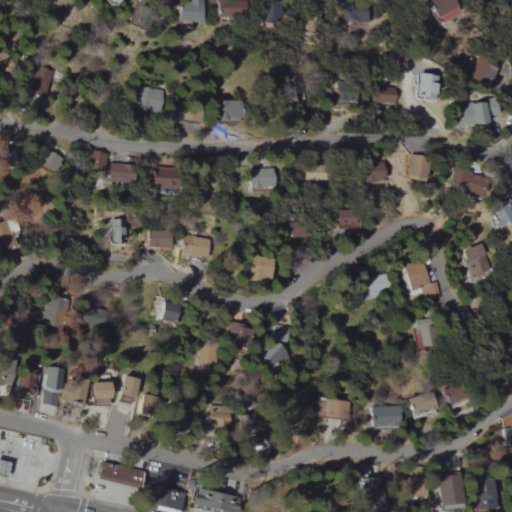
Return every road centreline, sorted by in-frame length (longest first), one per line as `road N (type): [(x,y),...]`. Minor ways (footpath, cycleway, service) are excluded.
road 1 (residential): [(511,406),(493,413),(456,449),(416,457),(314,455),(255,472),(163,459),(0,417)]
road 2 (residential): [(0,124),(150,147),(415,136),(502,154),(511,174)]
road 3 (residential): [(0,290),(43,263),(80,279),(151,270),(208,297),(266,303),(388,228),(417,222)]
